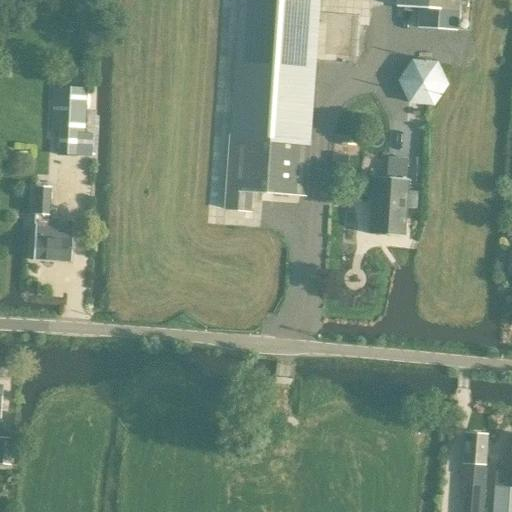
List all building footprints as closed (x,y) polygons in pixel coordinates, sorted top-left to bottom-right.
[(239,0),(226,199),(225,210),(251,212),(252,192),(306,196),(319,0),(239,0)] [(397,0),(397,7),(418,9),(417,27),(456,30),(457,12),(457,0),(397,0)] [(409,103),(432,105),(446,85),(436,64),(412,62),(399,81),(409,103)] [(54,88),(52,132),(59,133),(58,153),(75,155),(76,134),(83,135),(86,90),(54,88)] [(368,181),(367,198),(372,199),(369,235),(404,237),(406,209),(416,210),(417,192),(407,191),(408,180),(406,180),(407,160),(388,159),(386,179),(373,178),(373,181),(368,181)] [(33,261),(71,264),(73,227),(48,226),(50,190),(37,189),(35,214),(36,214),(33,261)] [(483,469),(483,468),(485,434),(463,433),(461,474),(464,474),(461,511),(482,511),(486,470),(483,469)] [(497,471),(497,488),(495,511),(511,511),(511,435),(510,435),(508,471),(497,471)] [(0,437),(0,463),(8,465),(9,465),(11,441),(12,439),(0,437)]
